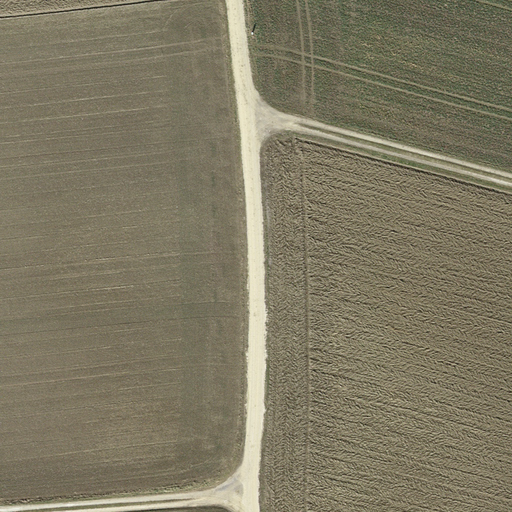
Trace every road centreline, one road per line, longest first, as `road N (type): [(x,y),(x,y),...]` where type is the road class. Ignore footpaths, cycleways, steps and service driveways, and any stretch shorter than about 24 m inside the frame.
road 1 (track): [(235,0),(253,114),(249,511)]
road 2 (track): [(511,182),(253,114)]
road 3 (track): [(244,492),(4,511)]
